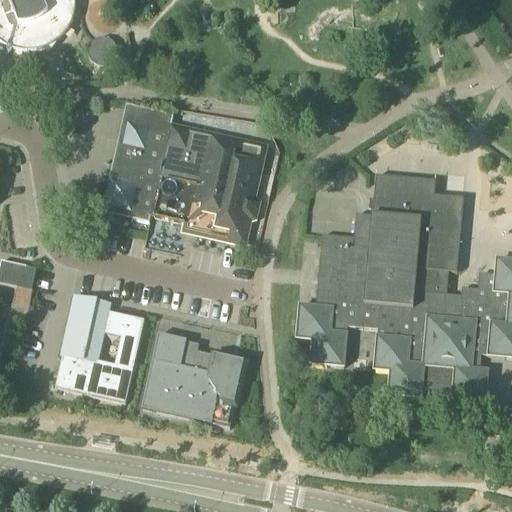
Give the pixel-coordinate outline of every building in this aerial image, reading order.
[(0,0),(0,47),(3,49),(13,54),(24,56),(36,55),(41,53),(44,52),(46,58),(56,45),(63,38),(69,30),(72,21),(74,11),(74,1),(73,0),(0,0)] [(89,63),(91,67),(95,69),(100,71),(104,71),(109,69),(112,66),(115,63),(116,58),(116,53),(115,49),(112,45),(108,43),(104,41),(99,41),(95,43),(91,46),(88,49),(87,54),(87,58),(89,63)] [(173,121),(129,111),(113,185),(110,185),(105,206),(103,216),(149,226),(150,221),(170,132),(173,121)] [(263,152),(170,132),(150,221),(191,230),(194,231),(193,236),(242,247),(248,222),(254,223),(258,206),(251,205),(263,152)] [(461,292),(460,301),(446,299),(448,276),(457,277),(463,203),(434,200),(436,185),(376,180),(372,220),(355,218),(353,243),(321,240),(314,311),(299,310),(296,343),(312,345),(310,369),(343,372),(347,332),(377,335),(373,374),(389,376),(387,400),(422,403),(423,395),(452,398),(451,406),(484,409),(487,374),(479,374),(480,360),(511,363),(511,257),(511,265),(496,264),(494,279),(478,278),(476,294),(461,292)] [(0,288),(30,295),(30,293),(35,273),(0,265),(0,288)] [(80,304),(79,312),(75,311),(71,331),(68,330),(61,359),(55,385),(54,391),(125,407),(144,325),(105,316),(107,310),(80,304)] [(141,413),(182,422),(197,357),(195,356),(196,350),(184,347),(184,346),(158,340),(152,366),(141,413)] [(197,357),(182,422),(183,422),(223,431),(229,432),(243,367),(223,362),(198,357),(197,357)] [(511,409),(498,408),(495,442),(511,443),(509,467),(511,467),(511,409)]
